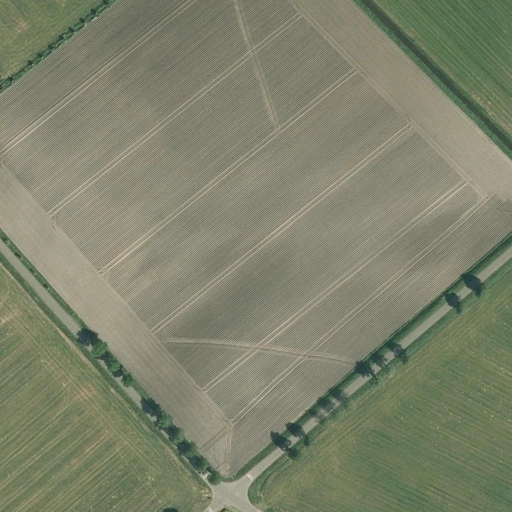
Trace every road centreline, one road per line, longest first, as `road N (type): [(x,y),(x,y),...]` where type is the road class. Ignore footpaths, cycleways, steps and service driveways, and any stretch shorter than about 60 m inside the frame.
road 1 (unclassified): [(226,496),(511,250)]
road 2 (unclassified): [(0,240),(226,496)]
